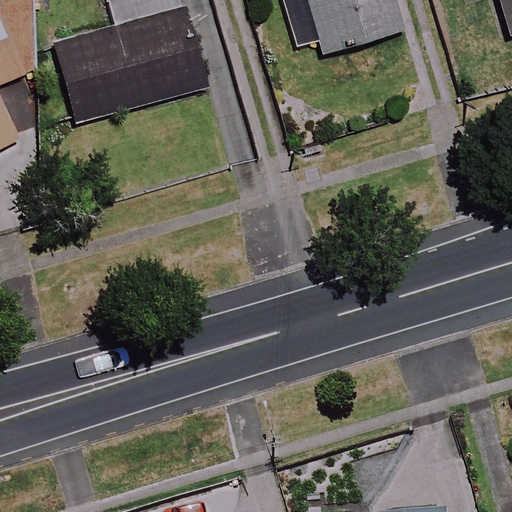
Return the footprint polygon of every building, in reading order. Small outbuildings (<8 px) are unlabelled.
[(278,0),(293,48),(315,41),(318,54),(397,30),(388,0),(278,0)] [(511,34),(511,0),(496,0),(507,36),(511,34)] [(202,88),(180,11),(50,49),(73,125),(202,88)] [(1,15),(0,14),(0,146),(15,140),(0,108),(0,85),(28,72),(1,15)] [(511,358),(496,363),(509,411),(511,409),(511,358)]
